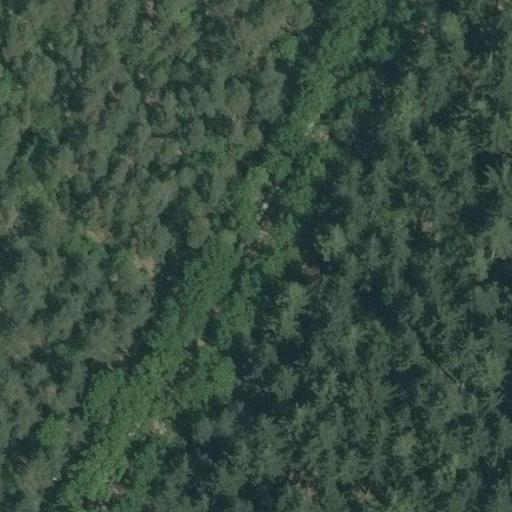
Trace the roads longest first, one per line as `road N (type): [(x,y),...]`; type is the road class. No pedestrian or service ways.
road 1 (track): [(404,0),(199,346)]
road 2 (track): [(199,346),(103,511)]
